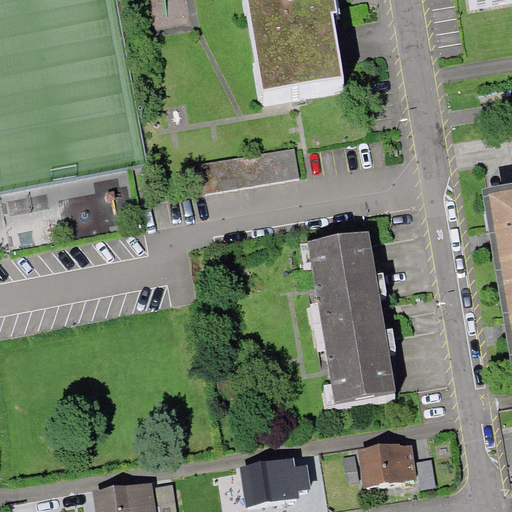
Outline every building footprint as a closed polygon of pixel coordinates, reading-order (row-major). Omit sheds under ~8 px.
[(242,0),(245,15),(247,15),(255,63),(252,63),(257,92),(344,77),(333,13),(338,12),(336,1),(335,0),(242,0)] [(299,178),(295,149),(192,166),(197,194),(299,178)] [(511,183),(482,188),(483,194),(489,193),(511,188),(511,183)] [(511,188),(489,193),(495,232),(511,327),(511,332),(511,188)] [(489,193),(483,194),(511,363),(511,362),(511,332),(511,327),(495,232),(489,193)] [(382,311),(368,231),(308,241),(335,403),(396,393),(382,311)] [(380,447),(358,450),(364,489),(405,482),(405,480),(417,478),(412,445),(401,447),(400,444),(380,447)] [(355,456),(343,458),(347,483),(359,481),(355,456)] [(294,458),(240,466),(247,506),(300,498),(299,491),(311,489),(307,465),(296,466),(294,458)] [(431,460),(417,462),(421,490),(436,488),(431,460)] [(121,487),(93,490),(96,511),(156,511),(153,488),(152,483),(121,487)] [(176,511),(173,485),(153,488),(156,511),(176,511)]
